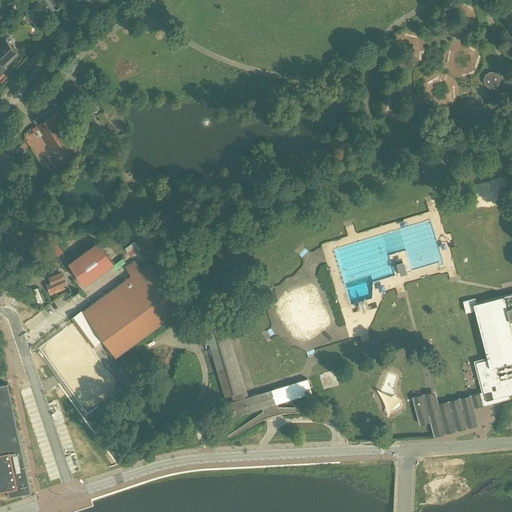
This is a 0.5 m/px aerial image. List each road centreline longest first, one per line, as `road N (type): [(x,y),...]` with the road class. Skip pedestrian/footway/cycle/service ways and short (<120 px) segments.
road 1 (residential): [(72,494),(200,458),(406,451)]
road 2 (residential): [(72,494),(11,316),(0,312)]
road 3 (residential): [(105,0),(0,114)]
